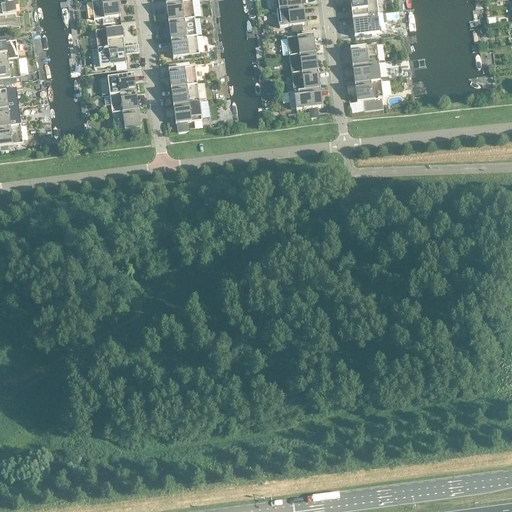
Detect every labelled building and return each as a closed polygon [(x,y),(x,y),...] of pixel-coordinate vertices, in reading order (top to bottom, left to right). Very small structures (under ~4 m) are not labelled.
[(120,16),(117,0),(112,0),(91,3),(93,21),(119,18),(120,18),(120,16)] [(275,0),(277,11),(303,7),(301,7),(301,0),(299,1),(298,0),(275,0)] [(350,2),(352,19),(378,16),(376,0),(356,0),(350,1),(349,1),(349,2),(350,2)] [(168,22),(168,23),(194,20),(192,1),(166,5),(165,5),(168,22)] [(0,28),(7,27),(20,29),(19,18),(15,19),(15,16),(16,16),(14,3),(0,5),(0,28)] [(303,7),(277,11),(279,29),(290,28),(291,33),(302,32),(301,26),(305,26),(306,26),(305,24),(304,17),(301,17),(301,15),(302,15),(302,8),(303,8),(303,7)] [(381,34),(378,16),(352,19),(354,36),(354,38),(355,38),(355,37),(381,34)] [(197,37),(194,20),(168,23),(170,40),(170,41),(197,37)] [(95,32),(97,50),(124,47),(122,30),(122,28),(121,29),(95,32)] [(286,39),(289,58),(315,54),(315,53),(313,36),(312,36),(286,39)] [(199,56),(197,37),(170,41),(172,58),(172,59),(173,59),(199,56)] [(0,62),(18,60),(16,42),(0,44),(0,62)] [(352,67),(352,68),(378,64),(376,46),(350,49),(349,49),(352,67)] [(126,64),(124,47),(97,50),(100,69),(125,65),(126,66),(126,65),(126,64)] [(317,71),(315,54),(289,58),(291,75),(318,72),(317,71)] [(18,60),(0,62),(0,86),(21,84),(18,60)] [(381,82),(378,64),(352,68),(354,85),(381,82)] [(170,89),(197,86),(195,68),(169,71),(168,71),(170,88),(170,89)] [(320,89),(318,72),(291,75),(293,93),(320,90),(320,89)] [(107,79),(109,97),(136,94),(136,93),(134,75),(133,75),(133,76),(126,76),(117,78),(107,79)] [(383,100),(381,82),(354,85),(356,102),(356,104),(357,104),(362,103),(364,114),(383,112),(381,100),(383,100)] [(0,110),(18,109),(16,92),(22,92),(21,84),(0,86),(0,110)] [(199,104),(197,86),(170,89),(173,106),(172,106),(173,107),(199,104)] [(322,107),(320,90),(293,93),(287,94),(288,101),(289,102),(289,103),(289,105),(290,106),(290,108),(291,110),(295,110),(296,111),(309,110),(318,109),(321,108),(322,108),(322,107)] [(138,111),(136,94),(109,97),(112,115),(138,112),(138,111)] [(202,122),(199,104),(173,107),(175,124),(175,126),(176,126),(176,125),(202,122)] [(0,110),(0,129),(20,127),(18,109),(0,110)] [(318,109),(309,110),(310,117),(319,116),(318,109)] [(140,129),(138,112),(112,115),(114,133),(140,130),(141,130),(140,129)] [(0,129),(0,152),(8,152),(8,147),(23,145),(20,127),(0,129)]
